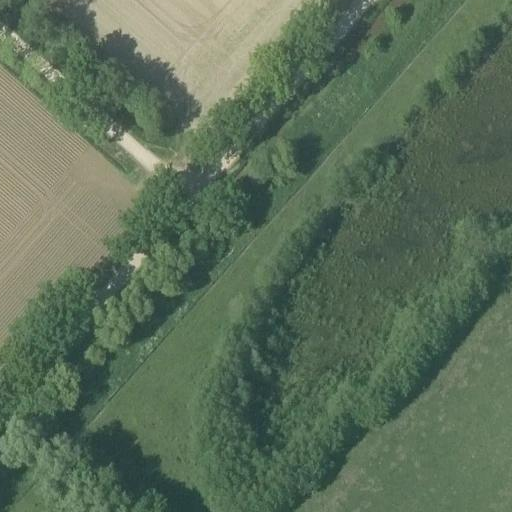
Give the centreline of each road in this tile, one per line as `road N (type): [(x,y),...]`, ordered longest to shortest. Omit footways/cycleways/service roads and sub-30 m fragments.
road 1 (track): [(0,418),(196,203)]
road 2 (track): [(196,203),(373,0)]
road 3 (track): [(0,32),(196,203)]
